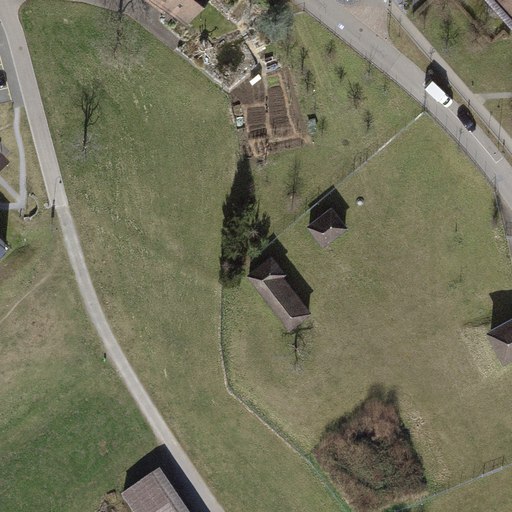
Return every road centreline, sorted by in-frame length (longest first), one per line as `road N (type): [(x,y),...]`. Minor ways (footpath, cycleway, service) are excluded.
road 1 (track): [(32,95),(93,331),(212,511)]
road 2 (residential): [(316,0),(438,102),(511,188)]
